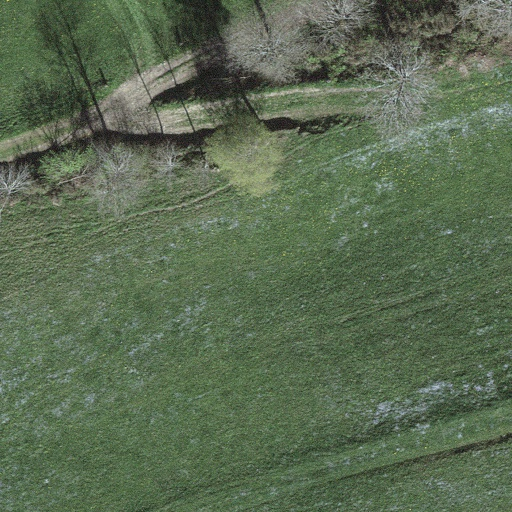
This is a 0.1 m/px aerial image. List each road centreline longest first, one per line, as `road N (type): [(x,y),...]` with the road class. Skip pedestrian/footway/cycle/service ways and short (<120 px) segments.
road 1 (track): [(114,109),(147,120),(351,100)]
road 2 (track): [(323,0),(114,109)]
road 3 (track): [(0,152),(114,109)]
